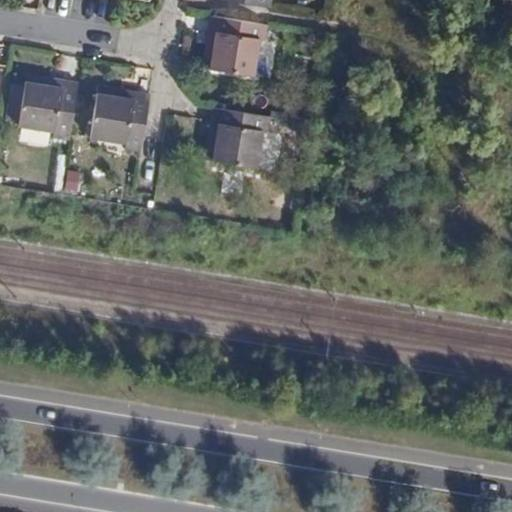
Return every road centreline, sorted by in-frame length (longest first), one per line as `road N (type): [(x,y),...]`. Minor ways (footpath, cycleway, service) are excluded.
road 1 (secondary): [(511,485),(0,397)]
road 2 (residential): [(0,23),(164,50)]
road 3 (secondary): [(0,486),(154,511)]
